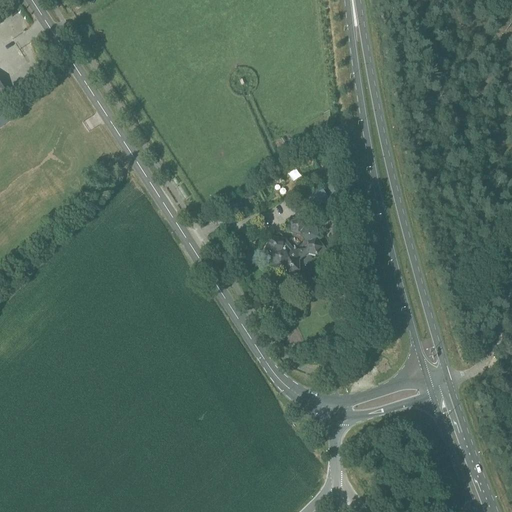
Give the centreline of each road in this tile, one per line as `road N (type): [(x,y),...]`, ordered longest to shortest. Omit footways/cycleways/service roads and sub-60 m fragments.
road 1 (secondary): [(336,408),(295,394),(271,371),(32,0)]
road 2 (primary): [(347,0),(374,181),(431,390)]
road 3 (primary): [(450,384),(380,126),(359,0)]
road 4 (primary): [(495,511),(450,384)]
road 5 (primary): [(431,390),(476,511)]
